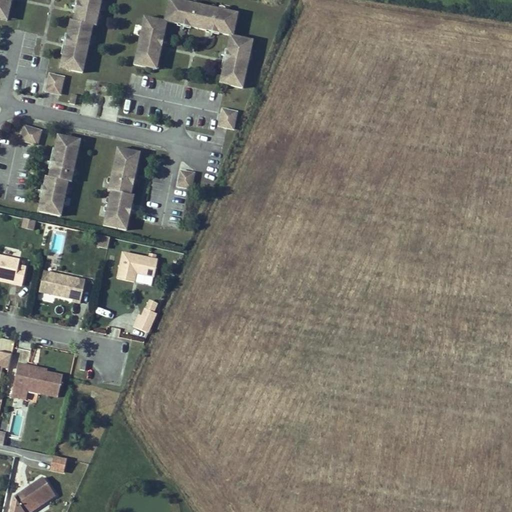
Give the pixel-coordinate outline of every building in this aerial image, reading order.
[(0,0),(0,13),(7,15),(9,7),(6,6),(7,0),(79,0),(77,12),(74,11),(72,20),(69,19),(66,35),(69,35),(65,56),(62,55),(60,63),(70,65),(68,72),(82,75),(92,24),(95,24),(100,0),(0,0)] [(238,10),(190,0),(163,0),(160,18),(142,14),(132,66),(145,68),(146,61),(156,63),(158,55),(155,55),(159,33),(162,34),(165,19),(176,21),(177,18),(189,20),(189,23),(205,27),(206,24),(218,26),(217,29),(228,31),(225,47),(228,47),(224,68),(221,67),(220,76),(229,77),(228,84),(241,87),(252,36),(234,33),(238,10)] [(156,63),(146,61),(145,68),(155,70),(156,63)] [(70,65),(60,63),(59,70),(68,72),(70,65)] [(64,76),(50,73),(46,91),(60,94),(64,76)] [(229,77),(220,76),(218,82),(228,84),(229,77)] [(237,111),(223,108),(220,126),(234,129),(237,111)] [(42,131),(25,126),(21,141),(38,145),(42,131)] [(67,134),(57,132),(56,139),(66,141),(67,134)] [(41,197),(38,214),(61,218),(68,181),(71,182),(81,136),(67,134),(66,141),(56,139),(54,148),(57,149),(53,169),(50,169),(48,177),(45,176),(43,185),(46,186),(44,198),(41,197)] [(116,144),(107,190),(110,190),(102,227),(125,231),(128,215),(125,215),(128,202),(131,203),(133,195),(130,194),(132,185),(129,185),(133,165),(136,165),(138,155),(128,154),(129,147),(116,144)] [(139,149),(129,147),(128,154),(138,155),(139,149)] [(179,186),(191,187),(194,173),(182,171),(179,186)] [(29,224),(18,222),(16,232),(27,234),(29,224)] [(99,235),(96,246),(108,248),(110,238),(99,235)] [(150,266),(115,258),(109,284),(126,288),(128,279),(146,282),(150,266)] [(11,264),(0,261),(0,282),(6,284),(5,287),(14,289),(18,271),(10,269),(11,264)] [(77,285),(36,276),(31,296),(64,303),(64,306),(72,307),(77,285)] [(135,314),(132,321),(142,326),(146,318),(135,314)] [(142,326),(128,320),(123,332),(137,338),(142,326)] [(108,326),(106,337),(118,339),(120,329),(108,326)] [(39,375),(10,368),(5,392),(20,395),(50,402),(55,381),(39,377),(39,375)] [(20,395),(5,392),(3,400),(18,404),(20,395)] [(57,463),(44,460),(41,474),(54,477),(57,463)] [(15,494),(3,503),(9,511),(27,511),(44,501),(32,483),(19,492),(20,494),(17,496),(15,494)]
